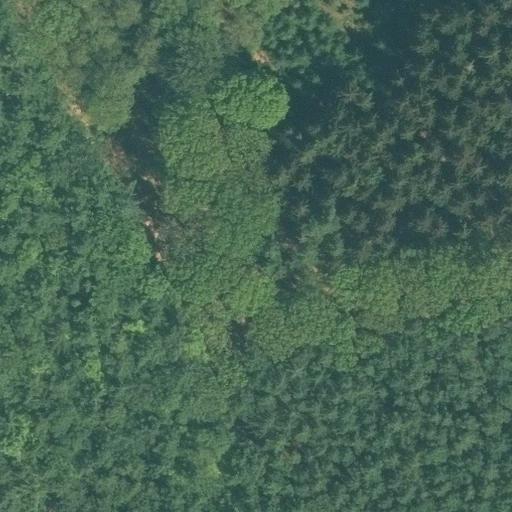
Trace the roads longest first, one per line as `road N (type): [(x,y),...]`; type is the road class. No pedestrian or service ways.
road 1 (track): [(0,16),(180,314),(218,349)]
road 2 (track): [(218,349),(511,275)]
road 3 (track): [(218,511),(218,349)]
